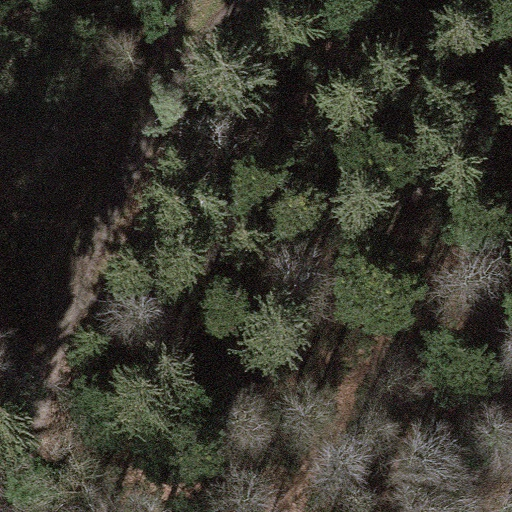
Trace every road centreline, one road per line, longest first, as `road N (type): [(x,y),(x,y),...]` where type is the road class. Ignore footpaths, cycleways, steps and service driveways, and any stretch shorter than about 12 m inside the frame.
road 1 (track): [(87,254),(186,70),(234,0)]
road 2 (track): [(13,511),(87,254)]
